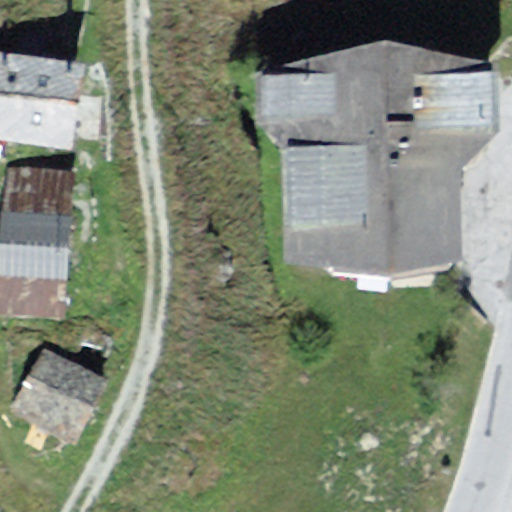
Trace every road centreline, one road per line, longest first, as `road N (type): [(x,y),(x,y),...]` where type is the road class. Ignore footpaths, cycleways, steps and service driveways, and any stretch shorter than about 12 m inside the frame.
road 1 (track): [(138,0),(162,301),(154,365),(129,424),(70,511)]
road 2 (tertiary): [(473,511),(511,380)]
